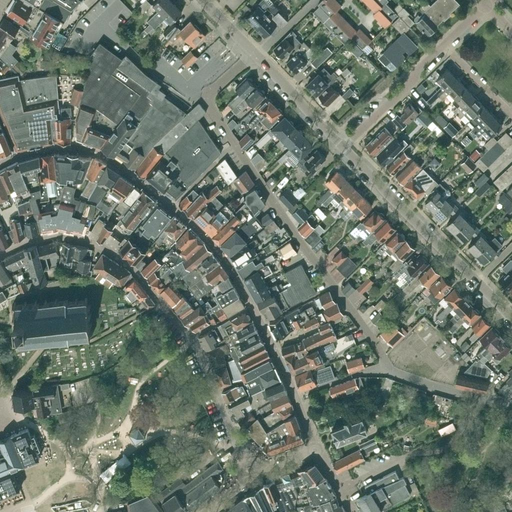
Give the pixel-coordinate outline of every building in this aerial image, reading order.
[(12,23),(19,28),(29,36),(49,48),(71,10),(81,0),(16,0),(7,13),(22,23),(23,21),(32,27),(29,31),(14,21),(12,23)] [(146,0),(145,0),(138,8),(142,13),(151,4),(146,0)] [(143,38),(153,28),(150,25),(162,14),(172,3),(169,0),(156,0),(153,4),(159,10),(147,22),(149,24),(139,34),(143,38)] [(247,19),(256,28),(276,7),(272,3),(270,6),(264,0),(262,0),(257,6),(258,7),(247,19)] [(319,6),(329,16),(330,17),(336,10),(336,11),(342,6),(341,5),(341,6),(335,0),(322,0),(318,4),(319,6)] [(376,11),(376,12),(386,2),(386,3),(389,0),(388,0),(366,0),(365,1),(376,11)] [(437,4),(432,8),(444,20),(445,21),(451,15),(450,14),(459,5),(460,7),(461,6),(455,0),(437,0),(435,2),(437,4)] [(385,27),(398,15),(386,3),(386,2),(376,12),(376,11),(373,14),(373,15),(374,14),(385,26),(385,27)] [(444,20),(432,8),(427,2),(422,6),(426,11),(420,17),(421,18),(416,23),(429,36),(435,30),(434,29),(444,20)] [(150,25),(153,28),(149,32),(151,34),(155,30),(154,29),(166,18),(171,23),(181,12),(172,3),(162,14),(150,25)] [(410,27),(415,22),(408,15),(409,14),(404,7),(403,8),(399,4),(393,10),(410,27)] [(323,22),(329,16),(319,6),(313,12),(323,22)] [(280,11),(276,7),(256,28),(264,37),(276,25),(279,28),(287,20),(279,12),(280,11)] [(334,33),(346,21),(336,11),(336,10),(330,17),(329,16),(323,22),(334,33)] [(406,50),(410,54),(417,48),(403,34),(410,27),(400,16),(392,24),(403,35),(379,57),(390,70),(393,71),(406,58),(402,53),(406,50)] [(19,28),(12,23),(4,18),(0,23),(0,55),(5,60),(3,61),(8,65),(9,64),(19,74),(20,76),(27,70),(12,54),(17,47),(9,42),(19,28)] [(181,30),(178,27),(169,39),(171,41),(176,36),(179,39),(183,35),(189,41),(188,41),(194,47),(205,36),(190,21),(181,30)] [(334,33),(344,44),(350,38),(357,31),(346,21),(334,33)] [(169,39),(178,27),(173,23),(163,33),(169,39)] [(294,48),(296,50),(302,44),(294,35),(295,34),(292,31),(285,38),(274,50),(278,54),(278,55),(280,58),(281,57),(283,59),(294,48)] [(368,43),(357,31),(350,38),(353,41),(362,50),(369,43),(368,42),(368,43)] [(353,41),(347,47),(357,57),(363,51),(362,50),(353,41)] [(158,141),(180,120),(184,116),(162,100),(166,94),(158,88),(161,85),(146,73),(126,54),(122,58),(100,42),(88,60),(91,62),(84,88),(158,141)] [(304,42),(296,50),(292,53),(295,56),(287,63),(296,73),(309,61),(303,55),(310,48),(304,42)] [(327,47),(311,63),(316,68),(332,52),(327,47)] [(190,50),(181,59),(188,66),(198,58),(190,50)] [(55,51),(54,61),(58,62),(58,60),(64,61),(66,54),(59,52),(55,51)] [(42,59),(41,68),(50,69),(52,61),(42,59)] [(7,65),(1,71),(4,74),(9,68),(7,65)] [(347,68),(340,75),(343,78),(351,71),(347,68)] [(329,86),(329,85),(338,77),(334,73),(331,76),(324,69),(318,74),(307,85),(316,95),(328,84),(329,86)] [(426,109),(438,97),(457,79),(447,70),(437,80),(443,86),(427,101),(422,96),(418,101),(426,109)] [(20,80),(19,74),(0,78),(0,113),(16,151),(28,148),(54,142),(70,143),(71,130),(70,115),(57,116),(57,112),(60,112),(56,75),(20,80)] [(340,75),(338,77),(329,85),(330,86),(319,96),(328,105),(339,94),(335,90),(345,80),(343,78),(340,75)] [(239,93),(228,104),(232,109),(236,106),(244,98),(255,87),(251,83),(251,81),(249,79),(248,79),(246,78),(235,88),(239,93)] [(466,89),(457,79),(438,97),(442,101),(450,93),(455,98),(452,102),(466,89)] [(350,87),(342,96),(346,100),(354,92),(350,87)] [(79,105),(83,91),(74,88),(70,103),(79,105)] [(157,143),(158,141),(84,88),(80,105),(83,106),(76,122),(77,140),(82,142),(83,139),(101,147),(101,146),(102,146),(102,147),(115,155),(115,154),(137,169),(157,143)] [(244,107),(249,103),(253,107),(254,106),(265,97),(263,95),(264,94),(261,91),(260,92),(256,88),(245,99),(244,98),(237,105),(240,109),(243,106),(244,107)] [(475,98),(466,89),(452,102),(457,108),(453,112),(456,116),(475,98)] [(265,97),(254,106),(256,108),(266,99),(265,97)] [(249,124),(252,128),(274,106),(267,98),(266,99),(256,108),(256,109),(260,113),(249,124)] [(484,107),(475,98),(456,116),(460,119),(468,112),(473,117),(484,107)] [(198,102),(184,116),(180,120),(188,129),(198,119),(206,112),(198,102)] [(406,112),(401,116),(409,123),(419,114),(420,114),(423,111),(419,107),(416,110),(409,104),(404,109),(406,112)] [(232,109),(232,110),(236,115),(241,110),(236,106),(232,109)] [(274,106),(252,128),(253,128),(254,126),(256,128),(257,126),(259,128),(260,127),(267,121),(271,125),(282,114),(274,106)] [(472,136),(492,117),(484,107),(469,121),(474,127),(469,132),(472,136)] [(419,114),(414,119),(419,123),(424,118),(420,114),(419,114)] [(444,127),(448,123),(440,114),(436,119),(444,127)] [(398,115),(392,120),(402,130),(407,125),(398,115)] [(277,134),(282,138),(293,127),(284,117),(271,130),(271,131),(267,135),(270,138),(274,134),(276,135),(277,134)] [(492,117),(472,136),(474,138),(476,136),(478,138),(486,131),(491,136),(502,126),(492,117)] [(155,165),(146,176),(176,199),(221,153),(198,119),(188,129),(167,151),(155,165)] [(180,120),(158,141),(157,143),(137,169),(140,171),(141,171),(144,173),(142,175),(144,178),(146,176),(155,165),(167,151),(188,129),(180,120)] [(0,158),(13,152),(0,121),(0,158)] [(432,121),(428,126),(437,135),(441,130),(432,121)] [(303,136),(293,127),(282,138),(276,144),(279,147),(283,143),(284,145),(286,143),(290,148),(303,136)] [(452,136),(456,132),(452,127),(448,131),(452,136)] [(385,128),(366,146),(375,155),(393,137),(389,133),(385,128)] [(444,132),(437,139),(445,146),(451,140),(444,132)] [(247,133),(239,141),(245,150),(254,140),(247,133)] [(501,137),(510,146),(511,143),(511,139),(505,133),(501,137)] [(312,145),(303,136),(290,148),(285,153),(288,156),(292,152),(294,154),(295,152),(300,157),(312,145)] [(497,142),(497,141),(493,136),(482,147),(486,152),(488,150),(492,146),(497,142)] [(505,150),(510,146),(501,137),(497,141),(497,142),(505,150)] [(403,150),(386,167),(394,175),(411,158),(408,154),(418,145),(414,140),(403,150)] [(492,146),(501,155),(505,150),(497,142),(492,146)] [(377,156),(386,166),(404,148),(400,144),(394,150),(388,145),(377,156)] [(496,159),(501,155),(492,146),(488,150),(496,159)] [(296,163),(300,167),(300,169),(302,172),(305,172),(309,176),(313,173),(314,173),(317,171),(317,170),(317,169),(316,167),(321,163),(322,163),(324,161),(324,159),(325,159),(324,158),(324,157),(322,154),(321,154),(316,150),(309,157),(306,154),(296,163)] [(492,163),(496,159),(488,150),(486,152),(484,155),(492,163)] [(258,152),(251,159),(254,165),(262,157),(263,157),(258,152)] [(66,180),(57,179),(54,153),(40,156),(42,168),(38,168),(42,194),(35,197),(37,201),(49,199),(49,196),(57,195),(62,194),(64,185),(66,182),(66,180)] [(57,178),(83,181),(91,157),(78,156),(78,155),(67,153),(67,155),(54,153),(57,178)] [(479,159),(487,168),(492,163),(484,155),(479,159)] [(39,156),(19,162),(30,188),(33,196),(33,197),(35,197),(42,194),(40,185),(37,168),(41,167),(39,156)] [(254,165),(258,172),(267,163),(262,157),(254,165)] [(435,157),(429,163),(433,168),(436,168),(440,164),(435,157)] [(477,166),(475,163),(469,157),(461,165),(469,173),(477,166)] [(104,170),(105,168),(107,164),(95,158),(87,176),(91,178),(89,179),(82,192),(89,196),(104,170)] [(216,166),(220,171),(228,184),(237,176),(225,158),(216,166)] [(414,158),(396,176),(404,185),(421,168),(416,163),(418,161),(414,158)] [(483,172),(487,168),(479,159),(475,163),(477,166),(483,172)] [(33,196),(30,188),(19,162),(7,168),(14,185),(18,194),(22,201),(17,204),(20,215),(34,211),(29,197),(33,196)] [(112,209),(114,208),(134,183),(107,165),(105,168),(88,199),(93,203),(93,202),(96,204),(96,205),(104,211),(101,214),(99,213),(98,216),(99,217),(96,222),(91,231),(99,235),(112,209)] [(215,176),(220,171),(216,167),(211,171),(215,176)] [(0,217),(2,217),(14,241),(25,236),(20,215),(17,204),(22,201),(18,194),(14,185),(7,168),(0,171),(0,217)] [(242,193),(253,185),(248,178),(249,177),(245,170),(233,181),(242,193)] [(502,174),(510,183),(511,181),(511,177),(505,170),(502,174)] [(314,202),(319,206),(323,202),(346,179),(337,171),(326,182),(331,188),(319,200),(318,199),(314,202)] [(479,188),(486,181),(489,178),(485,173),(475,183),(479,188)] [(419,174),(406,186),(417,198),(424,191),(428,195),(439,184),(435,180),(430,185),(419,174)] [(497,178),(506,187),(510,183),(502,174),(497,178)] [(207,175),(204,178),(210,183),(213,181),(207,175)] [(270,177),(265,182),(269,188),(275,183),(270,177)] [(506,187),(497,178),(493,182),(501,191),(506,187)] [(354,188),(346,179),(323,202),(326,206),(334,198),(339,203),(354,188)] [(479,188),(475,192),(479,197),(491,186),(486,181),(479,188)] [(123,216),(143,191),(134,183),(114,208),(123,216)] [(195,198),(184,210),(193,218),(217,194),(222,190),(217,184),(206,194),(202,190),(199,194),(195,198)] [(430,208),(434,212),(446,200),(446,199),(451,195),(450,194),(450,192),(449,190),(446,190),(440,184),(431,192),(434,195),(425,203),(426,204),(426,205),(426,206),(426,207),(427,208),(428,208),(429,208),(430,208)] [(75,187),(64,185),(62,194),(59,202),(54,202),(54,209),(42,211),(42,212),(38,213),(42,232),(59,229),(65,230),(67,230),(70,224),(77,226),(78,233),(82,234),(83,228),(89,230),(95,210),(96,204),(86,201),(78,199),(73,197),(75,187)] [(220,244),(254,212),(265,203),(255,188),(246,194),(246,200),(247,201),(212,235),(220,244)] [(363,197),(354,188),(339,203),(344,208),(339,214),(342,217),(363,197)] [(179,205),(184,210),(195,198),(199,194),(193,189),(179,205)] [(144,219),(157,203),(156,201),(143,191),(123,216),(118,222),(118,224),(119,226),(117,229),(122,234),(125,231),(128,233),(130,233),(143,217),(144,219)] [(289,208),(298,200),(292,193),(290,195),(285,191),(279,197),(289,208)] [(82,192),(78,199),(86,201),(89,196),(82,192)] [(499,198),(497,200),(504,206),(510,200),(504,193),(499,198)] [(57,198),(52,199),(52,202),(54,202),(59,202),(62,194),(57,195),(57,198)] [(35,197),(33,197),(33,196),(29,197),(34,211),(34,212),(40,211),(37,201),(35,197)] [(203,226),(222,207),(223,206),(214,197),(194,217),(203,226)] [(363,197),(342,217),(346,221),(355,212),(360,217),(372,206),(363,197)] [(450,204),(446,200),(434,212),(436,214),(436,215),(436,216),(436,217),(436,218),(437,218),(438,219),(439,219),(440,219),(441,219),(449,211),(452,214),(458,209),(452,202),(450,204)] [(511,202),(511,201),(503,207),(509,213),(511,210),(511,202)] [(157,203),(144,219),(141,223),(145,227),(142,231),(148,237),(152,232),(157,236),(173,216),(157,203)] [(222,207),(203,226),(212,235),(234,212),(226,204),(223,206),(222,207)] [(301,224),(307,218),(309,216),(300,206),(292,214),(301,224)] [(455,234),(467,221),(463,217),(465,216),(458,209),(452,214),(455,217),(447,226),(448,226),(448,227),(447,227),(447,228),(448,229),(448,230),(449,231),(450,231),(451,231),(452,230),(455,234)] [(31,212),(20,215),(25,236),(28,236),(25,223),(34,221),(31,212)] [(264,227),(273,220),(268,213),(260,219),(254,212),(221,244),(222,245),(221,245),(226,250),(230,254),(247,240),(263,228),(264,227)] [(360,222),(348,234),(354,239),(360,234),(365,239),(373,231),(372,230),(384,219),(383,218),(384,215),(382,213),(379,214),(378,212),(376,215),(373,212),(362,223),(360,222)] [(159,236),(154,242),(159,246),(167,235),(165,233),(166,231),(170,234),(168,236),(174,240),(175,239),(176,239),(187,226),(175,217),(159,236)] [(0,248),(12,243),(4,226),(3,226),(0,219),(0,248)] [(307,219),(297,228),(306,237),(315,228),(307,219)] [(38,233),(36,220),(34,221),(25,223),(28,236),(38,233)] [(278,227),(273,220),(265,227),(263,228),(268,234),(278,227)] [(375,249),(381,243),(395,229),(394,228),(395,226),(393,224),(390,224),(386,220),(374,232),(373,231),(365,239),(363,241),(367,244),(368,243),(375,249)] [(472,226),(467,221),(455,234),(458,237),(458,238),(458,239),(458,240),(459,240),(459,241),(460,241),(461,241),(462,241),(463,241),(471,233),(474,237),(480,231),(473,224),(472,226)] [(105,225),(97,240),(102,242),(112,229),(105,225)] [(181,245),(176,249),(180,252),(197,236),(188,228),(176,241),(181,245)] [(313,230),(304,239),(309,244),(318,235),(313,230)] [(397,231),(377,250),(381,254),(387,248),(389,246),(394,251),(405,240),(397,231)] [(486,238),(480,231),(474,237),(477,239),(469,247),(469,248),(469,249),(469,250),(469,251),(470,252),(471,252),(471,253),(472,253),(473,253),(473,252),(476,255),(489,243),(485,239),(486,238)] [(110,233),(102,242),(118,251),(119,251),(124,244),(121,242),(110,233)] [(168,252),(161,259),(163,261),(170,254),(171,255),(168,258),(164,262),(170,267),(172,270),(174,268),(179,264),(203,242),(197,236),(180,252),(176,249),(173,246),(168,252)] [(238,266),(252,257),(253,259),(255,258),(253,256),(255,255),(250,248),(259,242),(255,237),(239,248),(239,249),(230,254),(238,266)] [(119,251),(127,258),(137,245),(129,238),(128,240),(124,244),(119,251)] [(316,252),(325,243),(321,239),(312,248),(316,252)] [(395,271),(403,263),(402,262),(414,249),(405,240),(395,251),(400,256),(390,266),(395,271)] [(49,269),(47,262),(46,257),(58,254),(55,242),(38,247),(44,270),(49,269)] [(289,242),(280,248),(286,259),(297,253),(289,242)] [(59,265),(71,267),(75,245),(63,243),(59,263),(59,265)] [(197,265),(212,252),(204,243),(179,264),(174,268),(181,276),(182,277),(197,265)] [(489,243),(476,255),(479,259),(479,260),(479,261),(480,262),(481,263),(482,263),(483,263),(484,263),(484,264),(493,255),(495,258),(501,253),(495,246),(493,248),(489,243)] [(273,249),(269,244),(264,248),(267,253),(273,249)] [(87,247),(75,245),(71,267),(72,267),(73,261),(78,262),(79,258),(85,259),(85,257),(90,258),(91,250),(87,249),(87,247)] [(127,258),(135,265),(146,252),(137,245),(127,258)] [(33,282),(35,287),(47,284),(37,246),(24,249),(29,267),(33,282)] [(29,267),(24,249),(14,254),(20,267),(25,265),(27,268),(29,267)] [(338,265),(347,256),(342,251),(333,260),(338,265)] [(193,284),(220,263),(212,252),(197,265),(182,277),(190,286),(193,284)] [(20,267),(14,254),(4,259),(8,268),(9,267),(10,269),(12,268),(13,271),(20,267)] [(102,254),(94,267),(100,271),(95,279),(109,288),(114,281),(122,286),(126,279),(130,273),(131,272),(102,254)] [(427,260),(423,256),(422,257),(420,255),(416,259),(413,256),(407,262),(406,261),(396,271),(406,282),(403,285),(405,287),(428,264),(425,261),(427,260)] [(252,257),(238,266),(237,267),(244,278),(275,259),(273,256),(262,262),(261,261),(256,264),(252,257)] [(348,256),(336,268),(345,277),(357,266),(348,256)] [(79,258),(78,262),(77,269),(85,271),(84,274),(91,276),(92,271),(89,270),(91,260),(89,259),(90,258),(85,257),(85,259),(79,258)] [(147,265),(142,270),(147,276),(161,263),(155,257),(147,265)] [(142,260),(135,266),(140,271),(142,270),(147,265),(142,260)] [(511,260),(503,268),(508,273),(505,276),(503,275),(498,281),(502,285),(503,284),(509,289),(511,285),(511,260)] [(0,261),(0,288),(13,281),(11,276),(1,261),(0,261)] [(147,279),(154,286),(157,283),(155,281),(170,267),(164,262),(147,279)] [(217,284),(229,275),(220,263),(193,284),(188,288),(198,299),(217,284)] [(245,278),(252,291),(266,283),(263,277),(272,272),(268,263),(245,278)] [(271,293),(257,300),(267,319),(316,292),(301,264),(285,272),(290,282),(291,285),(272,295),(271,293)] [(402,288),(397,293),(401,297),(404,295),(405,296),(407,294),(407,295),(422,280),(428,286),(439,275),(439,274),(439,271),(436,268),(434,269),(430,265),(420,276),(418,274),(403,289),(402,288)] [(157,283),(154,286),(159,293),(169,282),(173,279),(174,281),(181,276),(174,268),(172,270),(170,267),(155,281),(157,283)] [(229,275),(217,284),(220,289),(215,293),(216,295),(233,284),(229,275)] [(427,288),(422,293),(425,297),(427,295),(433,301),(436,301),(451,286),(442,277),(430,288),(432,290),(431,292),(427,288)] [(368,278),(357,288),(362,293),(372,282),(368,278)] [(148,309),(155,304),(134,279),(126,286),(131,291),(126,295),(129,298),(132,302),(138,296),(148,309)] [(17,284),(21,292),(27,289),(24,281),(17,284)] [(0,301),(4,299),(12,296),(21,292),(17,284),(16,282),(3,289),(0,289),(0,301)] [(169,282),(159,293),(165,299),(176,289),(175,288),(169,282)] [(266,283),(252,291),(257,300),(271,293),(272,295),(291,285),(290,282),(282,286),(281,283),(277,285),(276,284),(269,288),(266,283)] [(349,282),(341,289),(347,297),(356,289),(349,282)] [(218,303),(211,308),(213,312),(215,311),(240,296),(234,286),(223,293),(222,292),(216,295),(214,296),(218,303)] [(176,289),(165,299),(166,300),(172,306),(182,295),(177,289),(176,289)] [(453,308),(463,298),(459,294),(460,292),(457,289),(454,290),(444,299),(449,304),(436,316),(441,321),(453,308)] [(325,309),(336,304),(329,291),(319,297),(325,309)] [(183,295),(182,295),(172,306),(177,312),(189,301),(183,295)] [(245,306),(240,296),(215,311),(221,320),(245,306)] [(14,305),(12,305),(12,307),(14,307),(15,315),(13,315),(13,317),(15,317),(15,320),(14,320),(15,328),(15,332),(16,331),(17,335),(15,335),(15,336),(17,336),(17,340),(18,344),(15,344),(16,346),(18,345),(18,348),(20,347),(19,345),(29,344),(29,347),(31,346),(30,344),(39,343),(39,346),(41,345),(41,343),(50,342),(50,345),(51,344),(51,342),(59,342),(60,344),(61,344),(61,341),(69,341),(71,341),(71,339),(78,338),(79,341),(80,341),(80,338),(88,338),(88,340),(90,340),(90,333),(92,333),(92,331),(90,331),(89,325),(92,325),(92,323),(89,323),(89,317),(88,315),(91,315),(91,313),(88,313),(88,307),(90,307),(90,305),(88,305),(87,298),(85,298),(85,301),(77,301),(77,299),(75,299),(75,302),(68,302),(68,300),(66,300),(66,301),(57,301),(57,299),(55,299),(55,302),(47,302),(47,300),(45,300),(45,302),(37,303),(37,301),(35,301),(35,303),(26,304),(26,302),(25,302),(25,304),(16,305),(16,303),(14,303),(14,305)] [(450,327),(471,307),(468,303),(468,301),(465,298),(463,298),(453,308),(457,313),(450,320),(450,319),(446,323),(450,327)] [(213,312),(211,308),(206,300),(200,305),(200,304),(181,317),(189,324),(205,313),(206,314),(209,311),(210,313),(213,312)] [(381,300),(374,307),(379,312),(386,305),(381,300)] [(177,312),(181,317),(194,308),(189,301),(177,312)] [(322,311),(323,313),(327,322),(318,326),(321,331),(315,334),(320,344),(329,340),(336,336),(329,321),(343,314),(337,303),(322,310),(322,311)] [(304,324),(303,323),(303,322),(310,319),(307,315),(315,311),(312,306),(299,312),(298,313),(299,316),(295,319),(296,322),(294,323),(295,326),(296,328),(304,324)] [(471,307),(450,327),(449,329),(452,332),(465,320),(470,325),(480,315),(479,314),(479,312),(477,309),(474,310),(471,307)] [(285,315),(269,323),(277,339),(294,329),(293,327),(295,326),(294,323),(296,322),(295,319),(299,316),(298,313),(299,312),(298,308),(284,315),(285,315)] [(246,309),(218,326),(223,337),(252,321),(246,309)] [(321,314),(323,313),(322,311),(310,317),(311,319),(303,323),(304,324),(306,329),(325,321),(321,314)] [(380,311),(371,320),(376,325),(385,316),(380,311)] [(148,314),(142,317),(145,322),(150,318),(148,314)] [(204,315),(189,324),(195,332),(209,324),(217,323),(213,318),(208,321),(204,315)] [(476,332),(469,339),(473,342),(490,326),(486,322),(487,320),(484,317),(482,318),(481,317),(471,326),(476,332)] [(229,348),(258,333),(253,323),(225,338),(229,348)] [(392,324),(381,334),(393,346),(403,336),(392,324)] [(199,337),(202,343),(218,334),(215,328),(199,337)] [(479,360),(501,338),(498,334),(499,333),(496,329),(494,330),(492,328),(480,340),(486,346),(476,356),(479,360)] [(240,374),(271,358),(258,333),(229,348),(230,351),(231,353),(234,359),(235,359),(240,374)] [(218,334),(202,343),(206,350),(218,343),(221,341),(218,334)] [(320,344),(315,334),(302,339),(309,352),(330,342),(330,340),(320,344)] [(501,338),(479,360),(477,362),(476,360),(464,372),(486,377),(493,370),(486,363),(489,360),(490,360),(492,359),(498,365),(502,361),(501,360),(505,356),(506,357),(511,352),(510,351),(511,349),(511,345),(503,336),(501,338)] [(466,340),(460,347),(464,351),(471,345),(466,340)] [(293,353),(294,355),(298,354),(299,356),(309,352),(303,342),(281,348),(284,356),(293,353)] [(309,352),(306,353),(312,365),(323,360),(318,351),(322,349),(324,353),(335,348),(332,342),(309,352)] [(230,351),(229,348),(227,343),(207,352),(213,368),(225,363),(226,363),(223,354),(230,351)] [(295,358),(294,355),(293,353),(285,356),(293,374),(310,367),(311,369),(311,370),(312,369),(325,365),(323,360),(312,365),(306,353),(295,358)] [(463,355),(461,357),(466,361),(470,357),(466,353),(463,355)] [(361,357),(346,362),(349,371),(364,366),(363,362),(361,357)] [(235,359),(227,362),(233,381),(242,378),(245,385),(248,384),(250,387),(247,389),(250,395),(265,388),(282,380),(271,358),(240,374),(235,359)] [(226,366),(225,363),(213,368),(215,371),(219,387),(231,382),(226,366)] [(311,372),(311,370),(311,369),(295,375),(300,390),(316,384),(316,383),(319,382),(319,383),(335,377),(330,363),(314,369),(314,370),(311,372)] [(458,374),(455,385),(486,392),(488,381),(458,374)] [(355,379),(330,388),(333,397),(344,393),(345,397),(352,394),(351,390),(358,388),(359,390),(364,387),(360,377),(355,379)] [(265,388),(250,395),(248,397),(249,398),(251,403),(254,410),(270,401),(270,399),(287,392),(282,381),(265,388)] [(69,383),(60,384),(61,386),(62,395),(71,394),(69,385),(69,383)] [(36,388),(13,391),(15,406),(16,407),(25,406),(26,409),(34,408),(37,408),(38,415),(49,414),(48,406),(52,405),(50,396),(55,396),(54,387),(53,385),(36,388)] [(226,403),(228,406),(240,400),(239,397),(246,393),(242,386),(236,387),(222,393),(226,403)] [(228,406),(238,421),(247,413),(243,407),(251,403),(249,398),(246,393),(239,397),(240,400),(228,406)] [(287,394),(270,401),(254,410),(257,415),(264,411),(263,410),(272,405),(274,411),(292,404),(287,394)] [(459,401),(457,410),(465,412),(467,403),(459,401)] [(295,414),(292,404),(274,411),(260,420),(267,431),(280,423),(295,414)] [(71,411),(59,414),(61,422),(73,419),(71,411)] [(247,413),(238,421),(244,427),(255,416),(250,411),(247,413)] [(280,423),(267,431),(258,417),(246,429),(270,453),(271,453),(299,442),(303,435),(295,414),(280,423)] [(346,425),(332,430),(337,444),(367,432),(362,419),(352,423),(351,420),(345,422),(346,425)] [(139,426),(129,433),(136,443),(146,436),(139,426)] [(28,428),(0,439),(0,497),(21,489),(13,470),(40,458),(37,450),(35,434),(31,436),(28,428)] [(363,448),(367,446),(377,442),(375,438),(361,444),(363,448)] [(367,446),(363,448),(361,449),(333,462),(338,472),(365,459),(363,454),(369,451),(367,446)] [(175,481),(157,494),(163,502),(162,502),(169,511),(182,511),(188,508),(189,510),(220,486),(218,483),(221,480),(222,475),(219,471),(222,468),(218,461),(186,484),(181,477),(187,472),(183,467),(170,475),(175,481)] [(295,506),(320,502),(329,499),(335,496),(336,495),(327,480),(325,478),(314,464),(298,470),(299,470),(290,474),(289,471),(280,474),(282,477),(275,480),(287,511),(296,511),(296,510),(295,506)] [(369,494),(356,500),(363,511),(379,511),(411,495),(404,483),(407,482),(404,477),(400,479),(395,471),(365,487),(369,494)] [(275,511),(287,511),(275,480),(273,476),(265,479),(267,483),(264,484),(275,511)] [(275,511),(264,484),(243,498),(253,511),(275,511)] [(130,511),(124,511),(165,511),(150,492),(128,501),(130,511)] [(320,502),(295,506),(297,511),(298,511),(304,510),(304,511),(345,511),(342,506),(339,507),(335,496),(329,499),(321,502),(320,502)] [(224,511),(253,511),(243,498),(224,511)]
